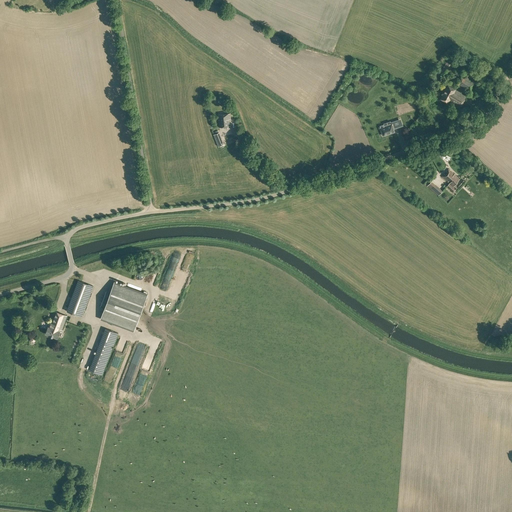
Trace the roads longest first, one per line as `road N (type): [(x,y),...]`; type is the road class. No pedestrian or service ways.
road 1 (unclassified): [(151,212),(259,200),(457,135),(478,120),(511,71)]
road 2 (unclassified): [(151,212),(117,0)]
road 3 (unclassified): [(0,294),(68,274),(73,230),(151,212)]
